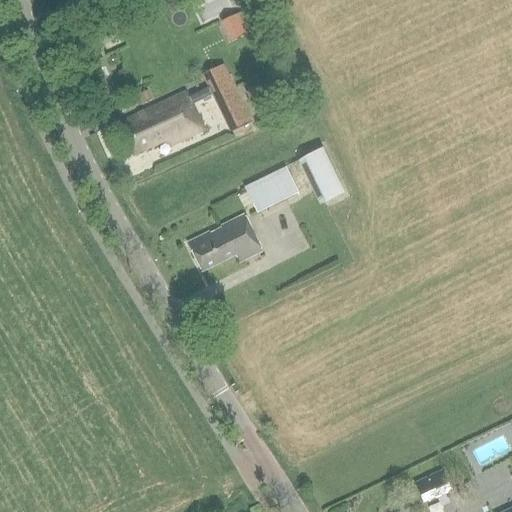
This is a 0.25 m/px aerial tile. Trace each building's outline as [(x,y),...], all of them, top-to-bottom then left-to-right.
[(253,127),(230,79),(209,88),(232,137),(253,127)] [(282,110),(268,83),(247,94),(261,121),(282,110)] [(151,100),(147,92),(140,95),(144,103),(151,100)] [(186,93),(118,125),(133,158),(167,141),(170,148),(204,131),(186,93)] [(320,146),(298,156),(319,204),(342,194),(320,146)] [(283,169),(240,189),(252,213),(294,193),(283,169)] [(324,213),(346,255),(368,244),(346,202),(324,213)] [(245,217),(187,245),(201,274),(236,257),(239,264),(262,253),(245,217)] [(441,474),(416,486),(424,502),(449,490),(441,474)]
